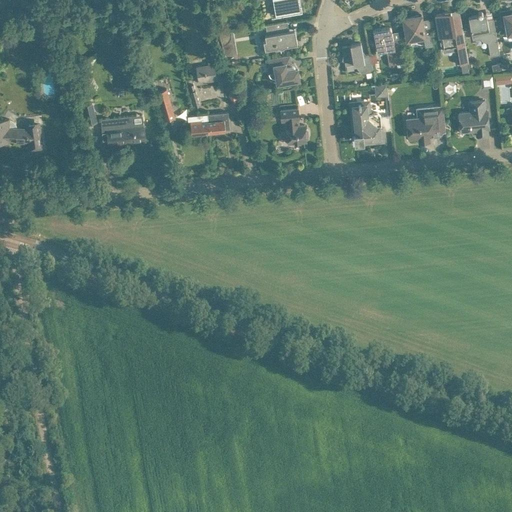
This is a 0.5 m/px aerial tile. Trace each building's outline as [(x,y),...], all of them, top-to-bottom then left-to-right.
[(273,0),(276,15),(302,10),(301,3),(300,4),(299,0),(273,0)] [(457,64),(468,62),(461,18),(453,20),(451,10),(443,11),(443,13),(436,14),(442,47),(445,46),(445,48),(454,47),(457,64)] [(511,12),(507,13),(506,10),(500,11),(503,27),(506,26),(507,34),(511,33),(511,12)] [(500,54),(493,18),(487,19),(487,18),(486,19),(485,13),(483,14),(483,13),(483,12),(482,12),(481,11),(480,11),(479,11),(479,12),(478,12),(478,13),(478,14),(478,15),(469,16),(472,38),(482,36),(483,38),(484,39),(486,40),(487,40),(490,56),(500,54)] [(433,45),(428,20),(422,21),(421,15),(404,18),(407,39),(414,38),(414,39),(415,40),(419,39),(420,38),(419,37),(424,36),(426,46),(433,45)] [(287,21),(287,20),(265,24),(267,34),(265,34),(266,40),(264,40),(265,49),(296,44),(296,43),(297,43),(297,41),(296,39),(295,37),(293,36),(292,36),(290,36),(287,21)] [(393,40),(392,30),(392,29),(391,29),(391,28),(390,28),(390,27),(389,27),(388,27),(387,27),(373,29),(373,30),(377,52),(378,52),(386,50),(389,65),(403,62),(399,39),(393,40)] [(230,32),(230,31),(218,33),(221,44),(222,43),(223,43),(224,42),(225,42),(226,41),(227,40),(228,39),(229,38),(229,37),(230,36),(230,35),(230,34),(230,33),(230,32)] [(361,73),(373,71),(369,53),(363,55),(361,42),(351,44),(351,45),(342,46),(344,55),(342,60),(345,61),(345,65),(354,64),(361,73)] [(295,64),(295,63),(294,63),(293,62),(292,62),(291,62),(289,55),(266,59),(268,73),(269,74),(270,76),(272,77),(274,78),(276,78),(285,76),(286,82),(300,79),(298,67),(295,68),(295,67),(294,66),(293,65),(295,64)] [(209,64),(197,66),(199,82),(221,78),(219,67),(215,68),(215,63),(213,64),(212,61),(208,62),(209,64)] [(502,69),(501,62),(497,63),(494,67),(495,71),(502,69)] [(238,73),(232,75),(237,93),(243,92),(238,73)] [(237,102),(233,83),(227,85),(232,103),(237,102)] [(388,93),(387,83),(377,84),(377,87),(385,94),(388,93)] [(305,95),(311,93),(308,84),(302,85),(305,95)] [(157,91),(166,120),(176,117),(167,88),(157,91)] [(190,92),(195,107),(200,106),(196,90),(190,92)] [(470,111),(459,112),(461,131),(476,130),(476,136),(488,134),(488,128),(489,128),(487,109),(486,110),(485,100),(469,101),(470,111)] [(92,103),(82,105),(87,124),(97,121),(92,103)] [(391,131),(392,130),(390,114),(381,115),(380,114),(378,112),(370,113),(369,103),(351,105),(353,125),(352,125),(353,135),(356,135),(357,141),(363,140),(363,142),(383,140),(382,130),(391,129),(391,131)] [(443,131),(446,131),(443,105),(417,108),(418,117),(407,118),(409,138),(418,137),(419,139),(429,138),(429,136),(438,135),(438,134),(441,134),(443,132),(443,131)] [(298,108),(281,109),(282,120),(286,119),(287,126),(286,126),(288,143),(306,141),(305,124),(299,125),(298,118),(299,118),(298,108)] [(69,129),(76,127),(73,111),(65,112),(69,129)] [(228,111),(208,113),(210,132),(225,131),(225,127),(230,126),(228,111)] [(210,132),(208,113),(201,114),(202,119),(191,120),(192,134),(210,132)] [(108,138),(109,142),(116,142),(117,143),(134,142),(134,140),(145,139),(144,122),(134,123),(133,115),(102,118),(104,139),(108,138)] [(26,126),(27,128),(17,128),(17,126),(16,125),(16,124),(16,123),(15,122),(14,121),(13,120),(12,120),(11,119),(9,119),(0,118),(0,140),(8,141),(8,139),(28,140),(30,149),(43,147),(39,124),(26,126)]
